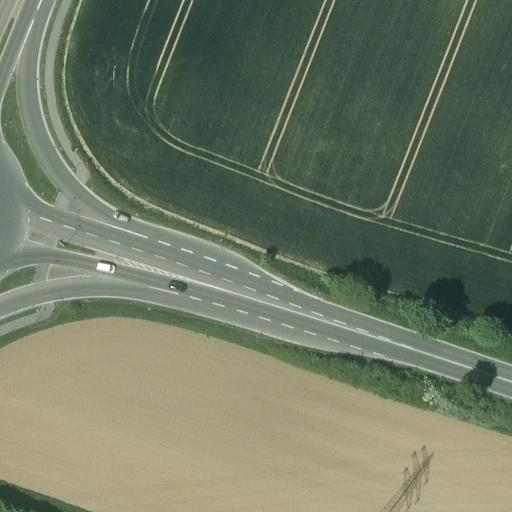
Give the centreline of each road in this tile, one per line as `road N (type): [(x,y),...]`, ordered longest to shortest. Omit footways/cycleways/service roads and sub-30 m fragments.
road 1 (primary): [(353,337),(253,271),(119,222),(70,190),(40,144),(28,99),(31,52),(49,0)]
road 2 (primary): [(0,307),(46,292),(114,289),(292,335),(353,337)]
road 3 (primary): [(328,329),(256,292),(9,206)]
road 4 (primary): [(0,255),(64,260),(328,329)]
road 5 (primary): [(511,390),(353,337)]
